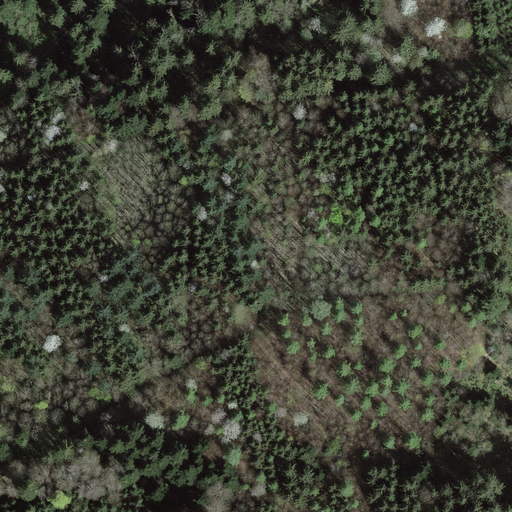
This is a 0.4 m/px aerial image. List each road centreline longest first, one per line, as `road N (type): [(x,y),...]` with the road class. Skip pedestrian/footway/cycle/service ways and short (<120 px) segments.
road 1 (track): [(511,294),(343,301),(295,315),(153,385),(0,488)]
road 2 (track): [(511,71),(290,98),(0,170)]
road 3 (track): [(267,328),(388,511)]
road 4 (track): [(0,92),(95,0)]
